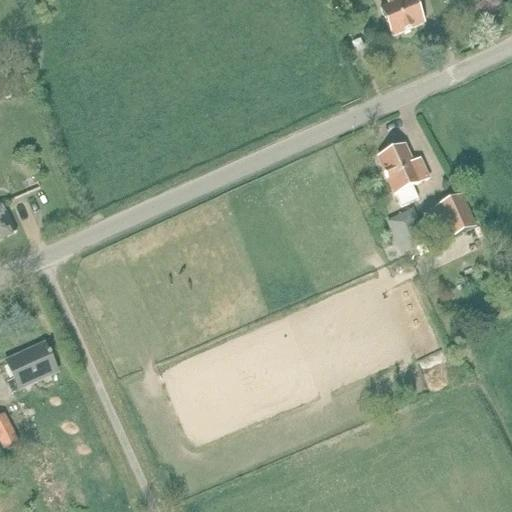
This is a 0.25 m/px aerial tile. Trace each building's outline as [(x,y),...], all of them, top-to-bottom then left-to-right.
[(392,39),(424,25),(413,0),(385,0),(388,6),(380,10),(392,39)] [(356,51),(362,48),(360,42),(353,45),(356,51)] [(0,102),(10,99),(0,70),(0,102)] [(378,159),(396,196),(430,180),(421,161),(414,164),(405,147),(378,159)] [(433,209),(448,242),(477,229),(462,196),(433,209)] [(0,241),(16,234),(2,205),(0,205),(0,241)] [(18,392),(58,374),(44,345),(5,363),(18,392)] [(0,445),(3,451),(19,443),(10,425),(0,430),(0,445)]
